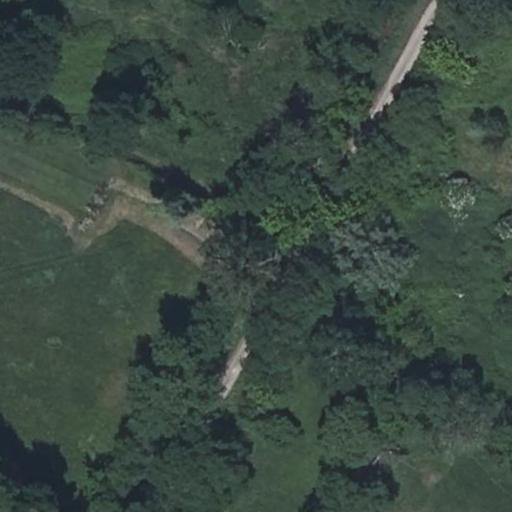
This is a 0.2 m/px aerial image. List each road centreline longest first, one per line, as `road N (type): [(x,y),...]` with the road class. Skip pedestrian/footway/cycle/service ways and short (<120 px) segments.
road 1 (unclassified): [(157,511),(446,0)]
road 2 (track): [(0,72),(314,235)]
